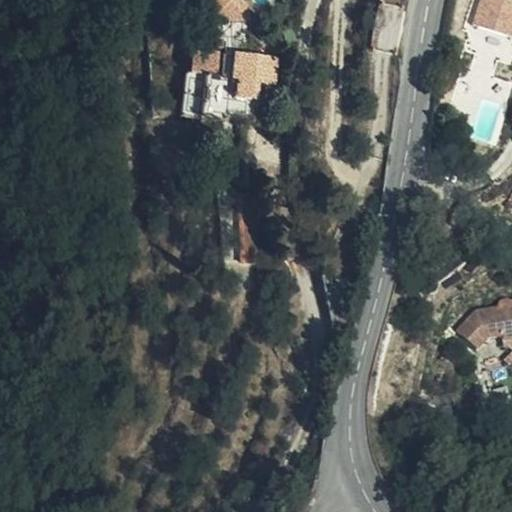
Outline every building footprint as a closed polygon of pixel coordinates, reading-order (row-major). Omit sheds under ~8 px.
[(272,0),(239,0),(239,28),(274,29),(273,6),(272,0)] [(511,0),(492,0),(491,5),(483,2),(482,2),(474,26),(511,38),(511,0)] [(223,47),(217,80),(224,81),(231,83),(246,86),(256,88),(260,88),(256,106),(276,109),(279,92),(296,95),(301,71),(271,67),(260,64),(261,58),(260,58),(260,53),(252,52),(223,47)] [(246,86),(231,83),(223,122),(246,126),(246,125),(252,126),(256,106),(260,88),(256,88),(246,86)] [(252,272),(266,273),(269,197),(256,197),(252,272)] [(338,345),(347,345),(361,296),(331,292),(338,345)] [(511,302),(508,298),(501,299),(497,306),(476,308),(459,328),(480,346),(488,337),(503,334),(504,338),(511,336),(511,302)]
